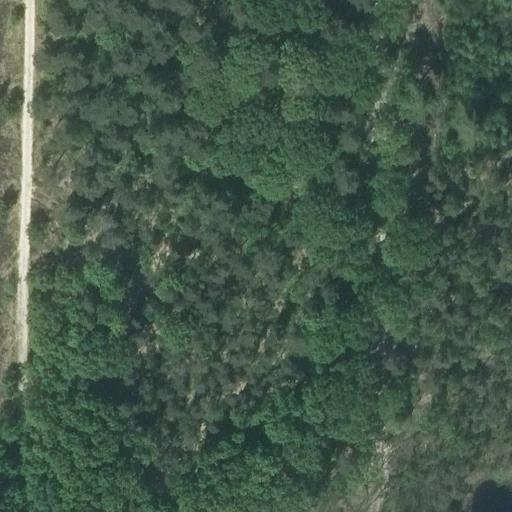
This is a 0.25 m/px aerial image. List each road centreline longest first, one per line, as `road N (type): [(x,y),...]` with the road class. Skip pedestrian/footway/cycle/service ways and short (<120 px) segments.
road 1 (track): [(372,511),(377,0)]
road 2 (track): [(16,511),(17,0)]
